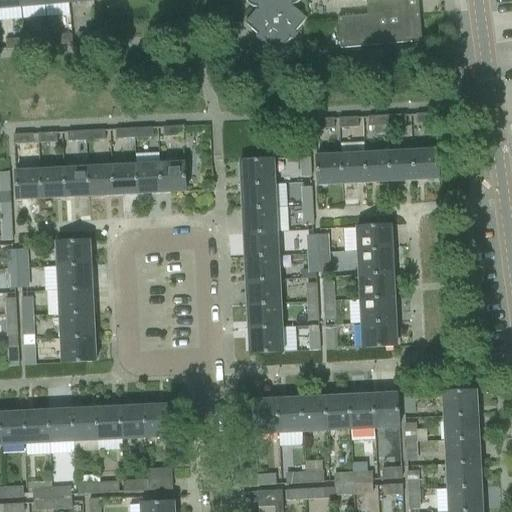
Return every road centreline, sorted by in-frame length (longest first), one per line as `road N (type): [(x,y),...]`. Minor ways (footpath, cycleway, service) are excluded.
road 1 (residential): [(205,251),(192,240),(135,243),(123,255),(127,355),(140,364),(208,360)]
road 2 (tertiary): [(511,266),(477,0)]
road 3 (residential): [(212,511),(208,360)]
